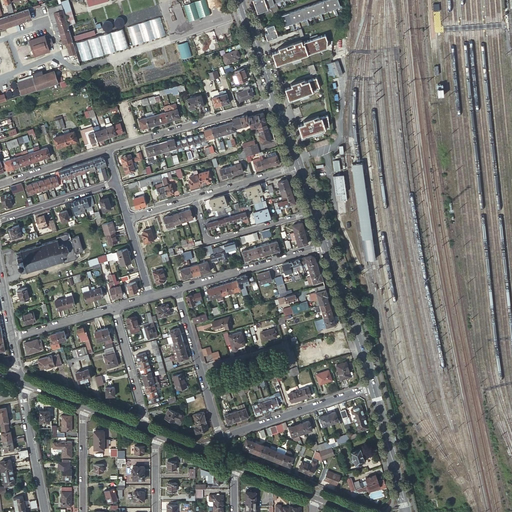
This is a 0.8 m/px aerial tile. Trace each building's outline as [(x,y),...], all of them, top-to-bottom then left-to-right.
[(8,14),(14,13),(10,0),(4,0),(5,3),(8,14)] [(202,0),(185,4),(188,21),(211,16),(207,0),(202,0)] [(273,0),(253,0),(257,11),(268,7),(275,4),(273,0)] [(326,0),(281,16),(284,26),(291,24),(293,31),(295,30),(292,23),(305,19),(307,26),(309,25),(307,18),(319,14),(321,21),(323,20),(321,13),(334,9),(336,16),(338,15),(335,8),(340,6),(338,0),(326,0)] [(68,1),(60,3),(61,5),(67,25),(74,23),(68,1)] [(177,22),(186,19),(180,3),(172,6),(177,22)] [(67,25),(61,5),(48,9),(56,35),(60,34),(63,44),(66,43),(72,42),(67,25)] [(0,28),(31,19),(28,8),(14,13),(8,14),(1,17),(0,17),(0,28)] [(127,28),(132,46),(166,35),(160,17),(127,28)] [(274,24),(263,27),(267,40),(278,36),(274,24)] [(76,43),(82,61),(128,47),(122,29),(76,43)] [(74,37),(75,41),(95,35),(93,31),(74,37)] [(272,52),(276,65),(279,64),(280,66),(282,65),(281,63),(292,59),(292,61),(294,61),(293,59),(298,57),(299,59),(301,58),(300,56),(308,53),(309,55),(310,55),(310,53),(317,50),(318,52),(320,51),(319,49),(326,47),(327,39),(325,33),(317,36),(317,33),(309,36),(310,39),(304,41),(304,43),(303,43),(301,39),(293,42),(294,44),(287,47),(286,45),(278,48),(279,50),(272,52)] [(46,40),(45,37),(44,35),(29,40),(35,56),(49,51),(48,46),(53,44),(51,39),(48,40),(46,40)] [(72,42),(66,43),(70,55),(76,54),(72,42)] [(181,60),(192,56),(188,42),(177,45),(181,60)] [(238,57),(236,50),(222,55),(225,64),(236,60),(236,58),(238,57)] [(346,74),(341,61),(334,63),(333,59),(328,61),(328,65),(333,79),(346,74)] [(246,78),(242,67),(233,70),(237,81),(246,78)] [(22,95),(58,83),(57,79),(54,71),(43,74),(42,70),(32,74),(33,77),(18,83),(22,95)] [(319,87),(316,77),(301,82),(300,79),(290,83),(291,86),(284,88),(288,100),(309,92),(309,90),(311,89),(312,91),(314,90),(313,89),(319,87)] [(178,93),(178,92),(176,86),(171,87),(164,89),(165,94),(172,92),(172,95),(178,93)] [(251,88),(249,89),(243,91),(235,94),(238,102),(253,97),(251,92),(252,91),(251,88)] [(214,108),(221,105),(218,96),(217,93),(217,90),(209,93),(214,108)] [(218,96),(221,105),(228,103),(226,94),(225,94),(225,92),(222,92),(223,95),(218,96)] [(200,95),(192,97),(194,106),(198,105),(198,106),(203,105),(200,95)] [(146,97),(140,99),(142,106),(148,104),(146,97)] [(194,106),(192,97),(185,99),(189,111),(195,110),(194,106)] [(170,110),(173,120),(179,118),(177,109),(176,109),(175,104),(169,105),(170,110)] [(167,121),(173,120),(170,110),(169,105),(163,107),(164,112),(167,121)] [(116,106),(100,110),(101,114),(103,113),(112,111),(117,109),(116,106)] [(94,112),(92,108),(86,110),(89,118),(95,116),(94,112)] [(145,118),(148,127),(155,125),(152,116),(151,112),(144,114),(145,118)] [(161,123),(167,121),(164,112),(158,114),(161,123)] [(262,113),(246,117),(249,124),(249,128),(256,126),(258,130),(266,128),(262,113)] [(155,125),(161,123),(158,114),(152,116),(155,125)] [(297,125),(301,136),(325,127),(325,126),(329,124),(327,114),(314,119),(313,116),(303,120),(304,122),(297,125)] [(246,115),(231,119),(231,122),(234,130),(242,127),(242,126),(249,124),(246,117),(246,115)] [(141,129),(148,127),(145,118),(138,120),(141,129)] [(231,122),(224,124),(227,133),(234,131),(234,130),(231,122)] [(105,128),(108,137),(122,133),(119,124),(112,126),(105,128)] [(224,124),(217,126),(220,135),(225,134),(226,137),(228,136),(227,133),(224,124)] [(217,126),(210,128),(213,137),(220,135),(217,126)] [(266,128),(258,130),(259,135),(258,135),(260,143),(270,140),(270,139),(273,138),(270,127),(266,128)] [(99,130),(102,139),(108,137),(105,128),(99,130)] [(203,130),(203,133),(204,133),(207,142),(214,140),(213,137),(210,128),(203,130)] [(84,145),(90,143),(96,141),(93,132),(87,133),(86,130),(80,131),(84,145)] [(93,132),(96,141),(102,139),(99,130),(93,132)] [(73,131),(63,134),(66,144),(76,141),(73,131)] [(203,133),(198,135),(201,147),(207,145),(207,142),(204,133),(203,133)] [(66,144),(63,134),(53,137),(56,148),(66,144)] [(198,135),(192,136),(195,146),(195,149),(201,147),(198,135)] [(192,136),(186,138),(189,147),(195,146),(192,136)] [(12,147),(18,145),(16,138),(10,140),(12,147)] [(173,138),(166,140),(169,150),(171,149),(176,148),(174,141),(173,138)] [(186,138),(180,140),(183,149),(189,147),(186,138)] [(166,140),(159,143),(162,152),(169,150),(166,140)] [(177,151),(183,149),(180,140),(174,141),(176,148),(177,151)] [(159,143),(152,145),(154,154),(162,152),(159,143)] [(247,146),(242,148),(243,150),(245,156),(249,155),(257,153),(258,152),(256,144),(247,146)] [(154,154),(152,145),(144,147),(148,160),(156,158),(154,154)] [(36,161),(42,159),(39,149),(38,147),(33,149),(33,151),(36,161)] [(39,149),(42,159),(50,156),(46,147),(39,149)] [(36,161),(33,151),(32,149),(26,151),(30,162),(36,161)] [(245,156),(243,150),(239,151),(239,152),(236,153),(238,159),(245,157),(245,156)] [(24,164),(30,162),(26,151),(20,153),(24,164)] [(267,158),(270,166),(278,164),(275,152),(271,153),(272,156),(267,158)] [(19,166),(24,164),(20,153),(15,155),(15,157),(19,166)] [(138,161),(137,157),(131,159),(130,154),(120,157),(123,166),(132,163),(138,161)] [(6,170),(13,168),(9,159),(9,156),(3,158),(3,160),(6,170)] [(13,168),(19,166),(15,157),(9,159),(13,168)] [(96,158),(91,160),(93,166),(94,165),(96,169),(97,169),(99,173),(101,172),(98,164),(96,158)] [(255,171),(262,169),(259,161),(259,158),(252,160),(255,171)] [(262,169),(270,166),(267,158),(262,160),(259,161),(262,169)] [(91,160),(86,162),(89,170),(89,171),(89,172),(94,171),(93,166),(91,160)] [(353,163),(364,237),(377,235),(376,228),(375,228),(375,223),(372,202),(371,196),(368,174),(367,174),(367,168),(366,161),(353,163)] [(101,172),(103,181),(107,180),(103,167),(106,166),(105,162),(98,164),(101,172)] [(81,163),(76,165),(78,170),(79,174),(79,175),(84,173),(84,171),(81,163)] [(132,163),(123,166),(125,173),(134,171),(132,163)] [(240,163),(229,166),(232,175),(243,172),(240,163)] [(76,165),(71,167),(74,175),(77,174),(77,175),(79,174),(78,170),(76,165)] [(232,175),(229,166),(219,170),(222,178),(232,175)] [(182,177),(180,168),(174,170),(177,179),(182,177)] [(197,174),(201,185),(209,182),(208,179),(210,178),(208,171),(197,174)] [(163,186),(167,185),(164,177),(167,177),(168,179),(171,178),(169,172),(160,174),(161,178),(162,183),(163,186)] [(49,177),(52,187),(58,185),(57,182),(61,181),(61,180),(59,174),(55,175),(55,176),(49,177)] [(145,179),(147,186),(151,184),(150,181),(161,178),(160,174),(145,179)] [(190,188),(201,185),(197,174),(194,175),(188,177),(190,182),(188,183),(190,188)] [(346,175),(336,176),(338,195),(342,194),(348,193),(346,175)] [(43,179),(47,189),(52,187),(49,177),(43,179)] [(43,179),(38,181),(41,190),(47,189),(43,179)] [(140,188),(147,186),(145,179),(138,181),(140,185),(139,185),(140,188)] [(279,189),(288,186),(286,179),(277,182),(279,189)] [(38,181),(32,183),(35,192),(41,190),(38,181)] [(23,190),(21,183),(9,187),(11,194),(23,190)] [(35,192),(32,183),(25,185),(28,194),(35,192)] [(262,193),(259,183),(252,186),(257,203),(261,202),(261,201),(263,201),(262,197),(259,198),(258,194),(262,193)] [(163,186),(166,195),(173,193),(170,184),(167,185),(163,186)] [(159,198),(166,195),(163,186),(156,188),(154,189),(155,194),(157,193),(159,198)] [(257,203),(252,186),(245,188),(248,197),(252,196),(254,204),(257,203)] [(291,193),(288,186),(279,189),(281,196),(285,195),(291,193)] [(294,203),(291,193),(285,195),(288,205),(294,203)] [(12,206),(9,194),(0,196),(0,198),(2,206),(6,205),(7,207),(12,206)] [(216,197),(221,214),(225,213),(223,207),(227,206),(225,199),(226,199),(225,196),(224,197),(223,195),(216,197)] [(279,208),(288,205),(285,195),(281,196),(282,200),(278,201),(276,202),(278,208),(279,208)] [(93,204),(90,196),(80,199),(83,207),(85,207),(86,210),(91,209),(90,205),(93,204)] [(145,205),(142,196),(133,199),(135,208),(145,205)] [(110,208),(107,197),(99,199),(102,211),(110,208)] [(216,197),(209,199),(212,209),(215,207),(218,215),(221,214),(216,197)] [(80,199),(75,201),(79,212),(84,210),(83,207),(80,199)] [(264,200),(263,201),(261,201),(261,202),(257,203),(262,220),(270,218),(264,200)] [(75,201),(70,202),(74,214),(79,212),(75,201)] [(255,222),(262,220),(257,203),(254,204),(256,211),(252,212),(255,222)] [(241,219),(246,217),(245,214),(243,208),(239,209),(238,209),(241,219)] [(189,209),(183,211),(186,220),(192,218),(189,209)] [(235,220),(241,219),(238,209),(235,210),(233,211),(235,220)] [(68,220),(65,211),(57,213),(60,223),(68,220)] [(183,211),(177,213),(180,222),(186,220),(183,211)] [(230,222),(235,220),(233,211),(227,212),(230,222)] [(224,223),(230,222),(227,212),(225,213),(221,214),(224,223)] [(177,213),(171,215),(174,224),(180,222),(177,213)] [(216,216),(218,225),(224,223),(221,214),(218,215),(216,216)] [(174,224),(171,215),(163,217),(166,227),(174,224)] [(34,218),(36,223),(37,226),(37,227),(39,226),(45,224),(42,216),(34,218)] [(210,217),(213,227),(218,225),(216,216),(210,217)] [(207,228),(213,227),(210,217),(205,219),(206,222),(205,222),(207,228)] [(114,232),(115,232),(112,221),(102,224),(105,235),(106,235),(114,232)] [(293,232),(302,230),(300,222),(291,225),(293,232)] [(10,233),(12,238),(21,235),(20,233),(25,232),(23,226),(19,228),(18,225),(12,227),(12,228),(7,229),(9,234),(10,233)] [(149,228),(144,230),(145,233),(143,233),(141,234),(144,243),(153,241),(149,228)] [(295,239),(304,236),(302,230),(293,232),(295,239)] [(114,232),(106,235),(109,245),(117,243),(114,232)] [(83,251),(78,236),(70,238),(69,233),(56,237),(56,240),(41,245),(40,242),(39,242),(36,243),(36,244),(36,246),(16,252),(17,256),(16,257),(17,260),(18,265),(19,265),(20,268),(21,268),(22,272),(23,272),(43,266),(43,268),(44,268),(47,267),(47,266),(47,265),(63,260),(64,263),(76,259),(76,256),(79,255),(79,252),(83,251)] [(243,236),(245,243),(253,241),(251,234),(243,236)] [(306,243),(304,236),(295,239),(297,246),(306,243)] [(268,243),(271,253),(280,250),(277,240),(268,243)] [(221,245),(222,248),(216,250),(217,252),(223,251),(225,250),(225,251),(235,248),(233,242),(223,244),(223,245),(221,245)] [(261,245),(264,255),(271,253),(268,243),(261,245)] [(255,247),(258,257),(264,255),(261,245),(255,247)] [(247,249),(249,259),(258,257),(255,247),(247,249)] [(116,251),(116,252),(119,259),(120,264),(130,261),(126,248),(116,251)] [(244,261),(249,259),(247,249),(241,251),(244,261)] [(211,261),(215,260),(216,261),(219,260),(220,259),(221,258),(222,259),(226,258),(223,251),(217,252),(209,255),(211,261)] [(112,252),(104,254),(107,262),(114,260),(112,253),(112,252)] [(164,262),(170,260),(167,253),(161,255),(164,262)] [(104,254),(104,255),(97,257),(99,262),(103,261),(104,264),(107,263),(107,262),(104,254)] [(319,274),(314,256),(312,255),(299,259),(301,265),(305,264),(305,263),(306,263),(314,287),(324,284),(320,274),(319,274)] [(296,270),(301,268),(301,265),(299,259),(293,260),(296,270)] [(197,264),(200,274),(210,271),(207,261),(197,264)] [(288,262),(281,264),(285,275),(288,274),(287,272),(291,271),(288,262)] [(189,266),(192,276),(200,274),(197,264),(189,266)] [(182,279),(192,276),(189,266),(179,269),(182,279)] [(165,279),(161,268),(152,271),(156,284),(161,282),(160,280),(165,279)] [(271,280),(268,270),(256,274),(259,284),(271,280)] [(80,281),(78,274),(71,276),(73,283),(80,281)] [(114,286),(117,296),(122,295),(119,285),(118,285),(117,281),(115,282),(113,274),(111,275),(114,286)] [(236,277),(237,280),(238,283),(239,285),(248,283),(247,280),(246,274),(236,277)] [(280,276),(273,278),(275,285),(282,283),(280,276)] [(231,282),(234,291),(240,289),(239,285),(238,283),(237,280),(231,282)] [(137,290),(134,281),(126,284),(129,293),(137,290)] [(225,283),(228,293),(234,291),(231,282),(225,283)] [(219,285),(222,295),(228,293),(225,283),(219,285)] [(275,285),(279,298),(283,296),(286,296),(285,291),(282,283),(275,285)] [(111,298),(117,296),(114,286),(111,287),(111,285),(108,286),(111,298)] [(219,285),(213,287),(216,296),(222,295),(219,285)] [(85,302),(94,299),(91,290),(88,291),(86,286),(81,288),(85,302)] [(29,299),(26,287),(17,290),(20,301),(29,299)] [(91,290),(94,299),(103,297),(100,287),(91,290)] [(216,296),(213,287),(207,289),(210,298),(216,296)] [(325,288),(315,291),(317,299),(327,297),(327,296),(325,288)] [(317,299),(315,291),(304,294),(307,302),(317,299)] [(202,298),(200,292),(186,296),(189,305),(195,303),(194,300),(202,298)] [(279,298),(277,298),(279,304),(296,299),(294,293),(291,294),(286,296),(283,296),(279,298)] [(72,295),(63,298),(66,307),(75,305),(72,295)] [(317,299),(319,305),(328,302),(327,297),(317,299)] [(66,307),(63,298),(54,300),(57,310),(66,307)] [(328,302),(319,305),(321,311),(330,308),(328,302)] [(170,313),(167,304),(156,307),(159,316),(170,313)] [(292,313),(306,309),(304,304),(291,308),(292,313)] [(212,308),(214,315),(221,313),(219,306),(212,308)] [(291,307),(282,309),(284,315),(288,314),(292,313),(291,308),(291,307)] [(330,308),(321,311),(323,317),(332,314),(330,308)] [(35,321),(32,312),(21,315),(24,324),(35,321)] [(193,317),(195,323),(208,319),(206,313),(193,317)] [(332,314),(323,317),(323,318),(326,327),(335,324),(332,314)] [(126,319),(129,328),(138,325),(136,316),(126,319)] [(232,326),(229,317),(213,321),(215,328),(224,325),(225,328),(232,326)] [(317,329),(326,327),(323,318),(314,320),(317,329)] [(148,323),(143,324),(148,339),(157,336),(153,321),(148,323)] [(197,326),(198,330),(213,326),(212,322),(197,326)] [(92,352),(85,328),(84,328),(83,326),(77,328),(81,341),(85,340),(89,353),(92,352)] [(108,327),(101,329),(104,339),(106,343),(112,342),(108,327)] [(171,336),(181,333),(179,327),(169,330),(171,336)] [(277,337),(274,328),(261,332),(263,341),(277,337)] [(104,339),(101,329),(94,331),(97,341),(104,339)] [(56,333),(59,342),(67,339),(64,330),(56,333)] [(227,332),(223,333),(227,344),(230,343),(232,348),(232,349),(233,349),(233,350),(234,350),(235,350),(236,350),(237,349),(238,349),(238,348),(238,347),(245,344),(241,331),(228,335),(227,332)] [(53,343),(59,342),(56,333),(50,334),(53,343)] [(183,339),(181,333),(171,336),(173,342),(183,339)] [(44,349),(41,339),(37,340),(37,339),(24,343),(27,353),(44,349)] [(173,342),(175,348),(185,345),(183,339),(173,342)] [(158,347),(156,341),(156,340),(150,341),(152,349),(153,349),(158,347)] [(185,345),(175,348),(177,354),(186,351),(185,345)] [(76,349),(78,356),(85,354),(83,347),(76,349)] [(202,349),(204,356),(212,353),(210,347),(202,349)] [(188,358),(186,351),(177,354),(178,360),(188,358)] [(212,353),(214,361),(221,359),(219,351),(212,353)] [(312,351),(303,354),(304,360),(314,357),(312,351)] [(114,352),(107,354),(103,355),(107,368),(117,365),(114,352)] [(138,361),(147,358),(146,352),(136,355),(138,361)] [(66,360),(69,366),(72,365),(71,362),(85,358),(86,361),(90,360),(88,353),(85,354),(78,356),(74,357),(66,360)] [(61,364),(58,354),(37,360),(40,369),(45,367),(46,369),(61,364)] [(170,356),(164,358),(167,370),(173,368),(170,356)] [(138,361),(139,367),(149,365),(147,358),(138,361)] [(346,361),(336,364),(341,379),(351,376),(346,361)] [(139,367),(141,373),(151,370),(149,365),(139,367)] [(151,370),(141,373),(143,379),(153,377),(151,370)] [(328,370),(316,374),(319,384),(331,380),(328,370)] [(92,381),(89,372),(76,376),(79,385),(92,381)] [(186,386),(182,373),(173,376),(177,389),(186,386)] [(95,377),(97,386),(103,384),(100,375),(95,377)] [(143,379),(144,385),(154,383),(153,377),(143,379)] [(144,385),(146,391),(156,389),(160,387),(158,381),(157,382),(154,383),(144,385)] [(115,396),(114,387),(105,387),(106,396),(115,396)] [(298,391),(301,399),(311,396),(308,387),(298,391)] [(148,397),(158,395),(156,389),(146,391),(148,397)] [(291,402),(301,399),(298,391),(288,394),(291,402)] [(159,401),(158,395),(148,397),(149,404),(159,401)] [(270,398),(273,408),(279,406),(277,402),(282,400),(281,395),(270,398)] [(267,410),(273,408),(270,398),(264,401),(267,410)] [(261,412),(267,410),(264,401),(258,403),(261,412)] [(255,414),(261,412),(258,403),(252,405),(255,414)] [(354,421),(364,418),(360,405),(350,408),(354,421)] [(245,407),(239,409),(225,414),(228,423),(248,416),(245,407)] [(180,424),(183,414),(168,409),(165,418),(180,424)] [(50,422),(50,410),(40,410),(40,422),(50,422)] [(334,411),(327,414),(330,423),(338,421),(334,411)] [(195,424),(206,421),(204,414),(202,415),(201,412),(193,414),(195,424)] [(9,422),(8,414),(0,415),(0,423),(0,424),(1,428),(9,426),(8,423),(9,422)] [(330,423),(327,414),(319,416),(322,426),(330,423)] [(72,430),(72,415),(61,415),(61,430),(72,430)] [(367,428),(364,418),(354,421),(357,431),(360,430),(362,429),(367,428)] [(308,420),(301,422),(305,432),(311,430),(308,420)] [(208,429),(206,421),(195,424),(196,427),(195,427),(194,427),(195,433),(208,429)] [(305,432),(301,422),(295,425),(298,434),(305,432)] [(283,431),(281,423),(275,425),(278,432),(283,431)] [(271,434),(278,432),(275,425),(269,427),(271,434)] [(298,434),(295,425),(288,427),(291,436),(298,434)] [(10,431),(9,426),(1,428),(2,433),(1,433),(2,439),(12,437),(11,431),(10,431)] [(94,439),(104,439),(104,430),(94,430),(94,439)] [(337,445),(349,441),(347,434),(335,438),(337,445)] [(12,437),(2,439),(3,445),(13,443),(12,437)] [(242,447),(250,451),(254,442),(246,438),(242,447)] [(104,447),(104,439),(94,439),(94,448),(104,448),(104,447)] [(72,442),(66,442),(58,442),(53,442),(53,448),(57,448),(57,451),(62,451),(62,456),(72,456),(72,442)] [(250,451),(258,454),(262,445),(254,442),(250,451)] [(317,445),(315,442),(308,444),(310,448),(315,450),(319,452),(317,445)] [(258,454),(265,457),(269,447),(268,447),(262,444),(262,445),(258,454)] [(144,454),(144,445),(134,445),(135,454),(144,454)] [(269,447),(265,457),(273,459),(276,450),(269,447)] [(333,454),(331,447),(325,449),(322,450),(319,452),(320,456),(321,458),(325,456),(333,454)] [(360,448),(350,451),(355,464),(365,461),(360,448)] [(286,449),(284,453),(281,463),(289,466),(293,457),(291,456),(291,454),(290,451),(286,449)] [(281,463),(284,453),(276,450),(273,459),(281,463)] [(319,452),(315,450),(313,453),(312,456),(317,458),(321,460),(321,459),(321,458),(320,456),(319,452)] [(0,464),(1,470),(12,468),(10,459),(0,461),(0,464)] [(310,463),(306,472),(311,475),(316,461),(311,459),(310,463)] [(176,469),(176,460),(167,460),(167,469),(176,469)] [(298,469),(306,472),(310,463),(302,460),(301,460),(298,469)] [(70,462),(58,462),(58,469),(62,469),(62,478),(72,478),(72,468),(70,468),(70,462)] [(103,472),(103,463),(94,463),(94,471),(103,472)] [(144,479),(144,466),(133,466),(133,479),(144,479)] [(15,484),(12,468),(1,470),(4,486),(15,484)] [(339,475),(327,470),(323,479),(336,484),(339,475)] [(223,482),(223,474),(214,474),(206,474),(206,482),(214,482),(223,482)] [(352,482),(355,489),(356,488),(377,481),(375,474),(365,478),(365,480),(358,483),(357,480),(352,482)] [(350,477),(346,478),(351,491),(355,489),(352,482),(350,477)] [(385,486),(383,479),(377,481),(356,488),(358,491),(366,489),(366,490),(367,490),(379,486),(379,488),(385,486)] [(176,491),(176,482),(167,482),(167,491),(176,491)] [(117,498),(114,487),(104,490),(108,501),(117,498)] [(72,506),(72,491),(61,491),(61,506),(72,506)] [(144,501),(144,491),(134,491),(134,501),(144,501)] [(245,505),(256,505),(256,492),(251,492),(251,491),(245,491),(245,505)] [(210,494),(210,505),(214,505),(223,505),(223,494),(219,494),(219,493),(219,492),(217,492),(217,493),(217,494),(210,494)] [(13,497),(16,508),(25,507),(23,495),(13,497)] [(430,501),(432,511),(437,511),(440,511),(437,499),(430,501)]
